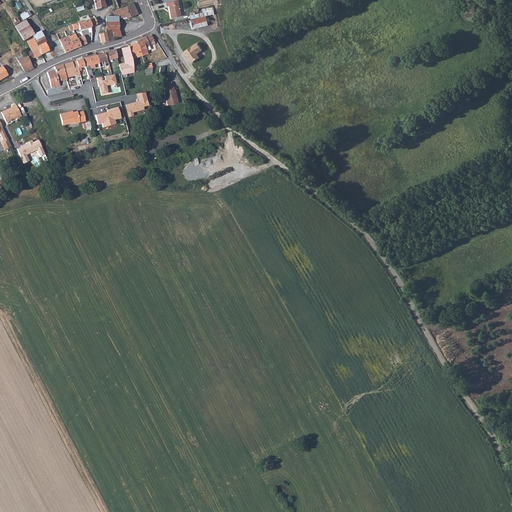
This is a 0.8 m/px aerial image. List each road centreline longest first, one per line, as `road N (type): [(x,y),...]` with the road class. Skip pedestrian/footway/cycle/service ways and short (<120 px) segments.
road 1 (track): [(227,123),(355,225),(387,263),(511,481)]
road 2 (unclassified): [(149,26),(227,123)]
